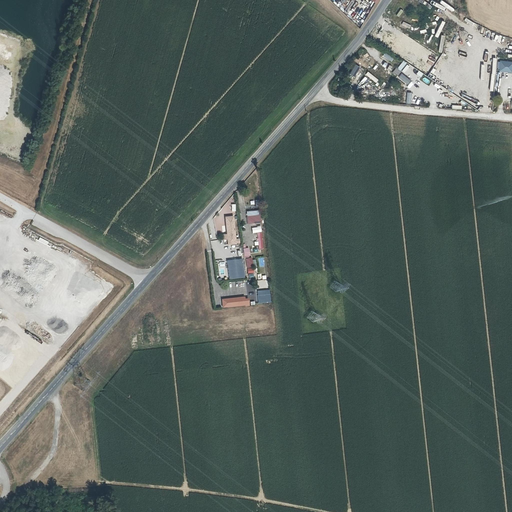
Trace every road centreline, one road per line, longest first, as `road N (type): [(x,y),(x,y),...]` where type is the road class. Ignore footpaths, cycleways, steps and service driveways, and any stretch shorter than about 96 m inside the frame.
road 1 (tertiary): [(0,447),(310,95)]
road 2 (unclassified): [(310,95),(511,117)]
road 3 (tertiary): [(310,95),(387,0)]
